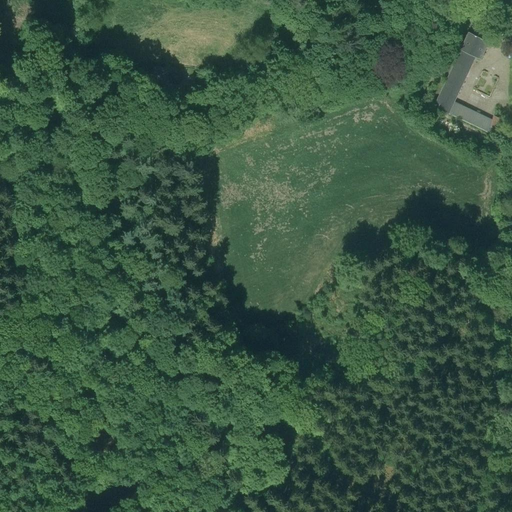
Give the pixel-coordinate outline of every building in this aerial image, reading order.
[(473,26),(470,33),(485,40),(488,33),(473,26)] [(485,40),(470,33),(457,58),(450,55),(449,58),(440,76),(447,80),(433,108),(497,138),(501,120),(494,117),(492,123),(453,104),(476,57),(480,59),(489,42),(485,40)] [(493,59),(501,39),(493,36),(485,55),(493,59)] [(166,67),(156,66),(155,78),(165,79),(166,67)] [(179,70),(174,69),(170,73),(168,78),(172,82),(177,84),(182,81),(183,75),(179,70)]
